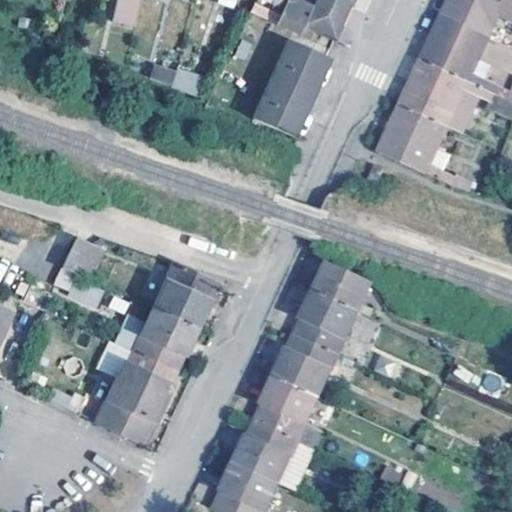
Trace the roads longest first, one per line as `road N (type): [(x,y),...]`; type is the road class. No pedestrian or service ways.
road 1 (residential): [(398,0),(270,281)]
road 2 (unclassified): [(0,195),(270,281)]
road 3 (residential): [(270,281),(157,511)]
